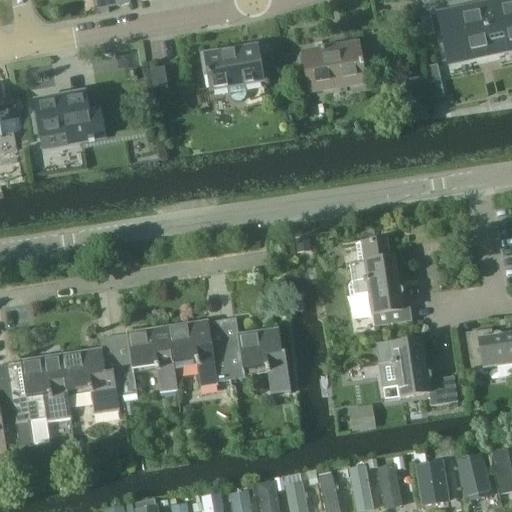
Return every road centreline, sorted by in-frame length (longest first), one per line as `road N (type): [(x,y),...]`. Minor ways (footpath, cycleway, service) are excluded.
road 1 (tertiary): [(0,251),(511,174)]
road 2 (residential): [(28,45),(256,5)]
